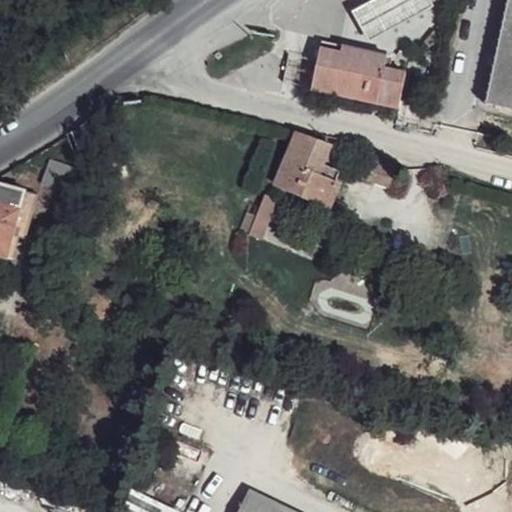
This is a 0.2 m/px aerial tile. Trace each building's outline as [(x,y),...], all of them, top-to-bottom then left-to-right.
[(365,26),(373,40),(434,6),(430,0),(378,0),(356,12),(365,26)] [(511,28),(490,106),(511,111),(511,28)] [(325,47),(315,87),(401,106),(407,71),(390,68),(391,55),(346,45),(343,51),(325,47)] [(106,107),(76,130),(102,140),(112,113),(109,111),(106,107)] [(302,132),(281,185),(333,206),(344,181),(323,173),(333,143),(302,132)] [(362,154),(357,168),(394,185),(402,166),(380,155),(382,151),(375,148),(373,153),(376,154),(374,159),(362,154)] [(52,159),(45,185),(80,194),(86,169),(52,159)] [(0,256),(9,260),(15,238),(21,239),(29,212),(23,211),(28,191),(0,183),(0,256)] [(270,193),(251,235),(267,240),(283,198),(270,193)] [(335,228),(332,241),(337,242),(345,243),(348,231),(335,228)] [(297,511),(250,489),(238,511),(297,511)] [(178,511),(141,494),(132,511),(178,511)]
